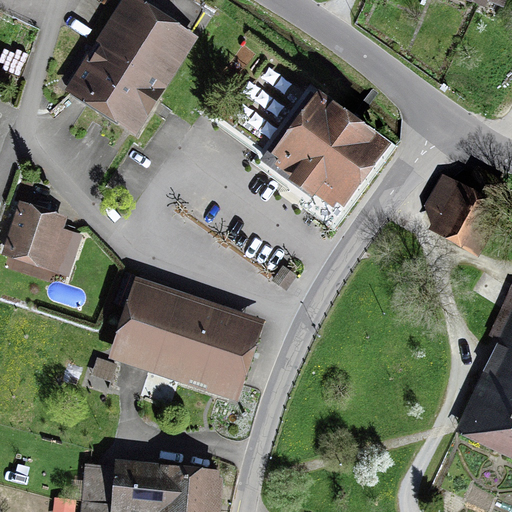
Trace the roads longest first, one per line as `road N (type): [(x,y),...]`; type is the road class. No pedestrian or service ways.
road 1 (residential): [(297,323),(140,252),(79,203),(21,125),(55,0)]
road 2 (track): [(383,203),(431,247),(460,336),(457,401),(416,479),(413,511)]
road 3 (residential): [(447,122),(297,323)]
road 4 (residential): [(265,0),(447,122)]
road 5 (residential): [(297,323),(237,511)]
